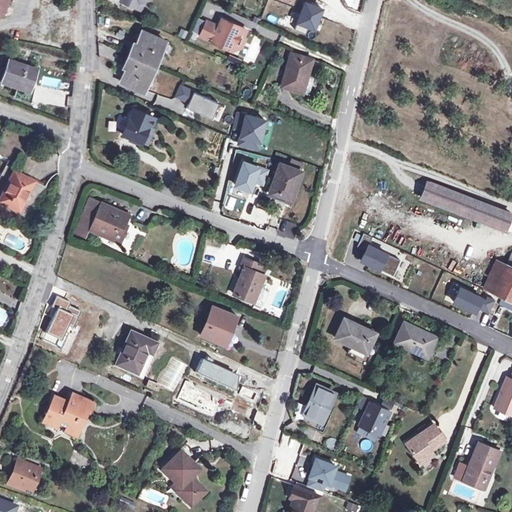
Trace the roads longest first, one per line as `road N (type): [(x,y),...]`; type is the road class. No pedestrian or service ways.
road 1 (unclassified): [(370,0),(312,257)]
road 2 (residential): [(73,165),(312,257)]
road 3 (residential): [(0,392),(73,165)]
road 4 (residential): [(312,257),(511,345)]
road 5 (unclassified): [(312,257),(260,457)]
road 6 (unknown): [(341,128),(511,193)]
road 7 (residential): [(260,457),(96,381)]
